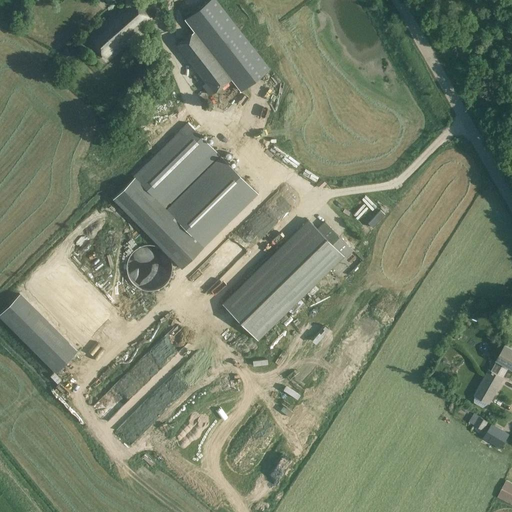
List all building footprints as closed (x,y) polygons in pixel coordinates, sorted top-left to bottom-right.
[(151,17),(135,0),(130,0),(88,38),(105,57),(151,17)] [(194,31),(176,45),(208,85),(204,88),(209,94),(213,92),(231,79),(240,90),(269,68),(216,0),(209,0),(185,20),(194,31)] [(134,178),(113,199),(181,268),(203,247),(257,193),(188,123),(133,177),(134,178)] [(344,255),(317,229),(308,219),(222,303),(258,339),(344,255)] [(325,221),(317,229),(344,255),(345,257),(361,243),(347,229),(340,236),(325,221)] [(127,266),(127,268),(127,269),(127,271),(127,273),(128,275),(128,276),(129,278),(130,279),(131,281),(132,282),(133,283),(134,285),(136,286),(137,287),(139,288),(140,288),(142,289),(144,289),(145,290),(147,290),(149,290),(151,290),(152,290),(154,289),(156,289),(157,288),(159,288),(161,287),(162,286),(163,285),(165,283),(166,282),(167,281),(168,279),(169,278),(170,276),(170,275),(171,273),(171,271),(171,269),(171,268),(171,266),(171,264),(171,263),(170,261),(170,259),(169,258),(168,256),(167,255),(166,253),(165,252),(163,251),(162,250),(161,249),(159,248),(157,247),(156,247),(154,246),(152,246),(151,246),(149,245),(147,246),(145,246),(143,246),(142,247),(140,247),(138,248),(137,249),(135,250),(134,251),(133,253),(131,254),(130,256),(129,257),(129,259),(128,261),(127,262),(127,264),(127,266)] [(60,254),(30,284),(93,349),(124,319),(60,254)] [(0,314),(56,372),(77,350),(21,293),(0,313),(0,314)] [(143,385),(177,353),(168,344),(169,342),(164,338),(129,371),(143,385)] [(511,350),(505,346),(490,371),(487,369),(471,399),(483,406),(485,403),(488,405),(503,379),(497,375),(503,365),(511,369),(511,350)] [(118,381),(94,405),(105,417),(122,400),(118,395),(125,388),(118,381)] [(488,421),(475,413),(470,421),(483,429),(488,421)] [(491,424),(483,437),(501,448),(509,434),(491,424)]
